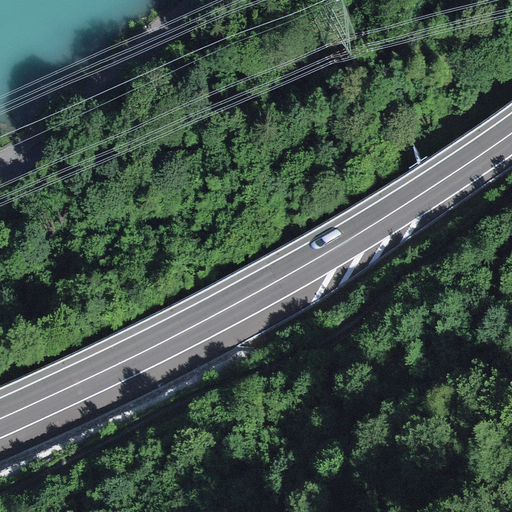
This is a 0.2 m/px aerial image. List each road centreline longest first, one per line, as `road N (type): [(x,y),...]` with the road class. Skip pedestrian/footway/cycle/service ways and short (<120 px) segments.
road 1 (track): [(0,498),(389,298),(511,191)]
road 2 (trunk): [(0,429),(286,288),(511,143)]
road 3 (unclassified): [(231,0),(80,130),(25,172),(0,180)]
